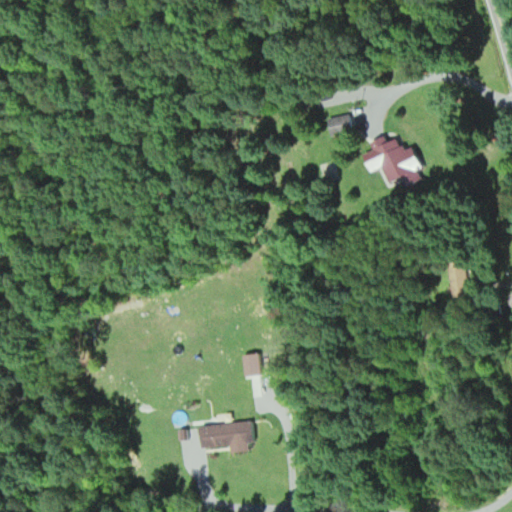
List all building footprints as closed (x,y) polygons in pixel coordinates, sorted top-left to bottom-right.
[(329,117),(332,137),(354,134),(352,114),(329,117)] [(416,145),(407,149),(400,132),(373,143),(389,182),(425,167),(416,145)] [(473,296),(470,259),(452,260),(455,297),(473,296)] [(244,355),(247,375),(263,373),(260,352),(244,355)] [(255,441),(253,420),(201,426),(204,447),(255,441)]
